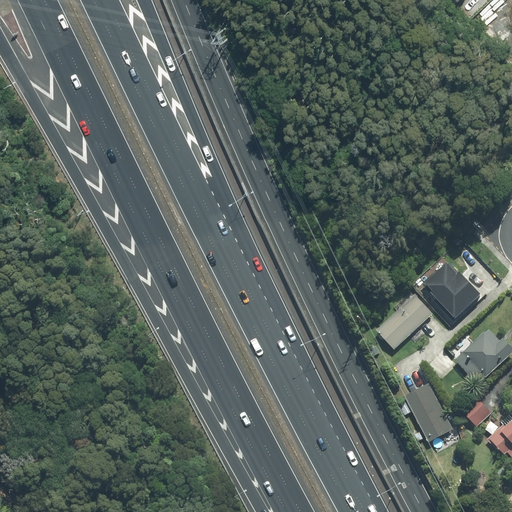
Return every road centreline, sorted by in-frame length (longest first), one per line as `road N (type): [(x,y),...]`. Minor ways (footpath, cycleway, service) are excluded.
road 1 (motorway): [(301,511),(45,0)]
road 2 (motorway): [(261,511),(0,41)]
road 3 (motorway): [(94,0),(251,320)]
road 4 (motorway): [(146,0),(216,174),(251,320)]
road 5 (motorway): [(251,320),(353,511)]
